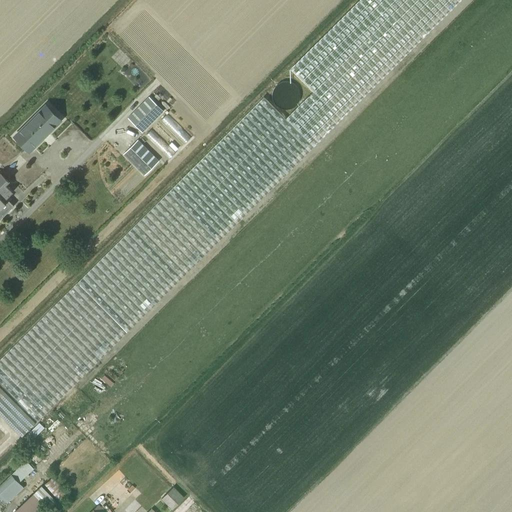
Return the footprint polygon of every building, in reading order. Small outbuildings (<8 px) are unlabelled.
[(0,414),(22,436),(36,422),(272,188),(460,0),(359,0),(290,69),(312,91),(286,118),(264,97),(0,358),(0,414)] [(300,93),(299,91),(298,88),(297,86),(295,85),(293,83),(291,82),(289,81),(286,81),(284,81),(281,82),(279,83),(277,84),(275,86),(274,87),(273,90),(272,92),(272,94),(272,97),(272,99),(273,101),(274,103),(276,105),(278,107),(280,108),(282,108),(284,109),(287,109),(289,109),(291,108),(293,107),(295,105),(297,104),(298,102),(299,100),(299,97),(300,95),(300,93)] [(149,96),(128,117),(142,132),(163,111),(149,96)] [(35,145),(49,131),(54,126),(53,124),(59,118),(47,107),(41,113),(40,111),(20,130),(22,132),(16,138),(28,149),(33,144),(35,145)] [(138,139),(123,154),(144,175),(159,160),(138,139)] [(0,219),(14,206),(7,198),(13,192),(6,185),(8,183),(0,175),(0,219)] [(3,505),(6,502),(7,503),(23,487),(18,482),(33,468),(26,460),(0,485),(0,504),(1,503),(3,505)] [(70,492),(58,480),(54,475),(43,485),(60,502),(70,492)] [(42,485),(33,493),(43,503),(50,511),(58,503),(42,485)] [(174,486),(161,498),(172,509),(184,497),(174,486)] [(33,493),(13,511),(33,511),(43,503),(33,493)] [(108,511),(99,503),(93,509),(90,511),(108,511)]
